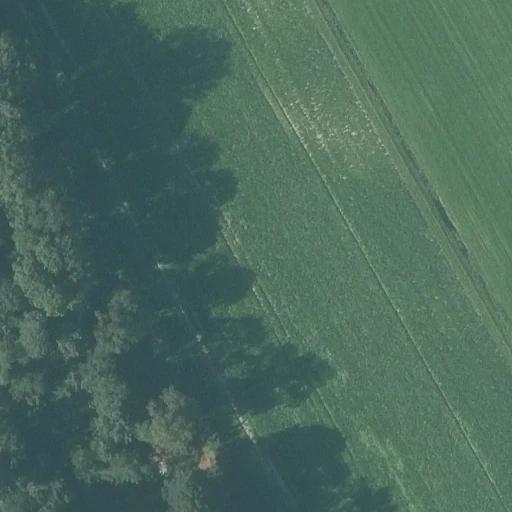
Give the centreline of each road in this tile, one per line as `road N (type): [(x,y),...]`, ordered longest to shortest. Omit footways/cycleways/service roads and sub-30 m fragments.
road 1 (track): [(0,64),(208,462)]
road 2 (track): [(133,511),(208,462),(236,511)]
